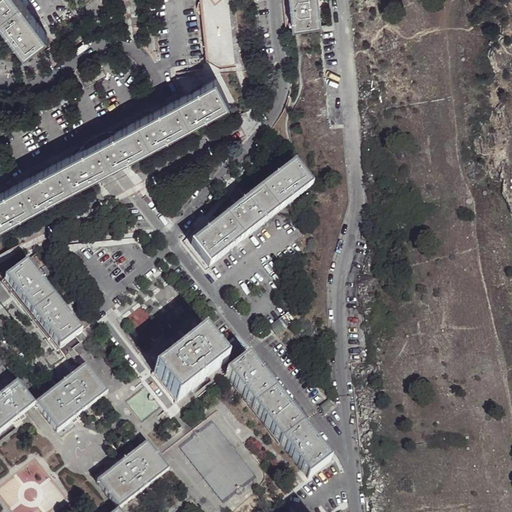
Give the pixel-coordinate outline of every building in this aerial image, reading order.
[(0,0),(0,19),(23,50),(45,33),(38,23),(29,12),(19,0),(0,0)] [(197,0),(204,60),(218,69),(234,67),(232,50),(227,0),(197,0)] [(289,0),(291,7),(293,29),(321,26),(319,10),(318,0),(289,0)] [(287,30),(293,29),(291,7),(285,8),(287,30)] [(29,12),(38,23),(42,20),(33,9),(29,12)] [(0,222),(5,220),(227,104),(214,78),(203,84),(197,88),(190,91),(163,105),(151,112),(125,125),(112,132),(85,146),(72,153),(45,167),(33,173),(7,187),(0,190),(0,222)] [(197,88),(203,84),(201,81),(195,84),(188,88),(190,91),(197,88)] [(148,107),(151,112),(163,105),(161,101),(148,107)] [(109,128),(112,132),(125,125),(122,121),(109,128)] [(70,149),(72,153),(85,146),(83,142),(70,149)] [(215,225),(203,234),(190,246),(207,268),(312,185),(295,162),(284,170),(273,179),(249,198),(238,207),(215,225)] [(31,170),(33,173),(45,167),(43,163),(31,170)] [(273,179),(284,170),(281,167),(270,175),(273,179)] [(235,203),(238,207),(249,198),(246,194),(235,203)] [(200,230),(203,234),(215,225),(212,221),(200,230)] [(59,349),(67,343),(82,331),(72,319),(63,308),(44,284),(36,273),(26,262),(4,280),(13,291),(22,302),(32,315),(40,325),(49,337),(59,349)] [(40,270),(36,273),(44,284),(48,281),(40,270)] [(1,282),(9,293),(13,291),(4,280),(1,282)] [(9,293),(19,305),(22,302),(13,291),(9,293)] [(19,305),(28,317),(32,315),(22,302),(19,305)] [(63,308),(72,319),(76,316),(67,305),(63,308)] [(287,313),(280,319),(286,327),(293,321),(287,313)] [(28,317),(37,328),(40,325),(32,315),(28,317)] [(37,328),(46,340),(49,337),(40,325),(37,328)] [(179,353),(154,373),(156,375),(175,399),(177,402),(227,362),(204,333),(190,344),(179,353)] [(56,352),(59,349),(49,337),(46,340),(56,352)] [(176,349),(179,353),(190,344),(187,340),(176,349)] [(265,379),(256,368),(248,358),(225,375),(241,395),(308,480),(331,461),(321,449),(312,438),(292,413),(283,403),(265,379)] [(260,365),(256,368),(265,379),(269,376),(260,365)] [(78,371),(34,405),(56,433),(71,420),(83,411),(106,393),(84,366),(78,371)] [(0,432),(12,423),(22,415),(28,410),(34,405),(16,384),(10,389),(4,393),(0,396),(0,432)] [(288,399),(283,403),(292,413),(296,410),(288,399)] [(83,411),(71,420),(75,425),(87,416),(83,411)] [(24,418),(22,415),(12,423),(14,426),(24,418)] [(312,438),(321,449),(325,446),(316,434),(312,438)] [(96,483),(118,510),(142,491),(145,488),(168,470),(147,443),(122,462),(111,471),(96,483)] [(111,471),(122,462),(120,459),(108,467),(111,471)]
